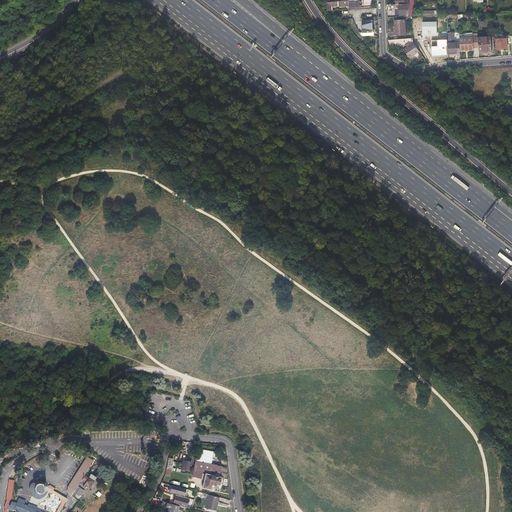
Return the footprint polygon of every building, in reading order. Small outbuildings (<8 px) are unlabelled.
[(354,0),(348,1),(348,6),(348,8),(356,8),(355,0),(354,0)] [(396,11),(396,13),(396,16),(406,16),(406,11),(408,11),(408,4),(400,4),(400,11),(396,11)] [(362,21),(363,26),(363,32),(373,31),(372,20),(362,21)] [(405,20),(394,20),(395,36),(405,35),(405,20)] [(437,22),(422,22),(422,35),(437,34),(437,22)] [(453,43),(453,40),(453,33),(447,33),(447,40),(448,54),(459,53),(459,51),(459,46),(456,46),(455,43),(453,43)] [(477,34),(459,35),(459,46),(459,51),(472,50),(472,48),(478,48),(477,38),(477,34)] [(478,52),(485,52),(491,52),(490,38),(477,38),(478,48),(478,52)] [(496,45),(496,47),(497,49),(507,49),(506,39),(495,39),(495,45),(496,45)] [(447,40),(431,40),(432,55),(448,54),(447,40)] [(409,58),(414,54),(419,51),(413,42),(410,44),(409,43),(405,46),(406,47),(403,49),(409,58)] [(211,464),(212,458),(213,452),(197,449),(195,461),(211,464)] [(70,495),(71,495),(75,488),(86,472),(87,472),(90,468),(89,467),(93,461),(87,457),(68,487),(67,489),(67,490),(68,491),(68,493),(69,493),(70,494),(70,495)] [(169,476),(175,459),(170,458),(165,474),(169,476)] [(182,469),(186,470),(190,471),(192,461),(183,460),(182,469)] [(199,466),(199,467),(199,468),(204,469),(204,467),(210,468),(210,470),(220,472),(221,465),(211,464),(196,462),(196,465),(199,466)] [(192,476),(197,477),(201,478),(202,470),(194,468),(192,476)] [(89,488),(93,482),(96,476),(91,473),(88,477),(85,474),(80,482),(89,488)] [(211,489),(211,488),(212,487),(219,489),(222,477),(206,474),(203,487),(211,489)] [(46,487),(47,486),(47,485),(46,485),(46,484),(45,484),(44,483),(43,484),(42,483),(41,483),(39,482),(38,482),(38,481),(34,483),(35,485),(34,486),(34,487),(34,488),(34,489),(34,490),(35,491),(36,492),(37,492),(37,493),(39,493),(40,492),(41,492),(42,491),(43,489),(43,488),(44,488),(45,488),(46,488),(46,487)] [(43,489),(61,500),(56,507),(52,511),(56,511),(67,499),(57,493),(47,486),(46,487),(46,488),(45,488),(44,488),(43,488),(43,489)] [(216,504),(215,510),(219,497),(208,494),(206,502),(216,504)] [(180,496),(179,500),(178,505),(186,507),(189,498),(180,496)] [(38,511),(33,510),(25,507),(23,506),(23,505),(21,504),(21,505),(19,505),(20,503),(17,502),(17,503),(15,503),(15,502),(14,502),(13,502),(10,501),(7,508),(16,511),(38,511)] [(181,511),(184,507),(167,502),(166,506),(169,507),(167,511),(169,511),(176,511),(177,510),(181,511),(180,511),(181,511)]
